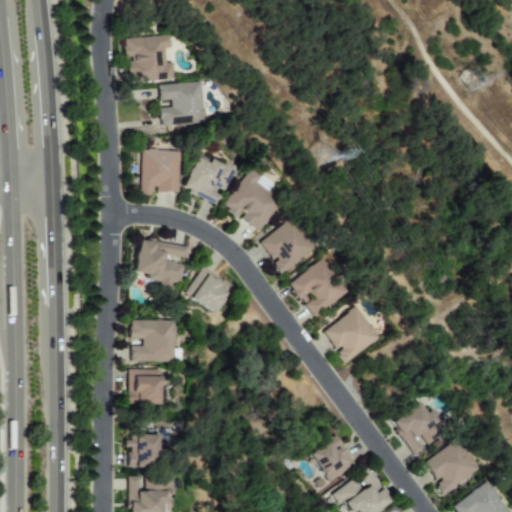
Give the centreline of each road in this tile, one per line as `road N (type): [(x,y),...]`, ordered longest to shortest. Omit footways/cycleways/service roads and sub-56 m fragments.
road 1 (residential): [(426,511),(223,245),(191,224),(112,219)]
road 2 (residential): [(105,511),(112,219)]
road 3 (residential): [(112,219),(103,35),(109,0)]
road 4 (primary): [(67,511),(66,327)]
road 5 (primary): [(12,328),(12,511)]
road 6 (primary): [(61,185),(45,13)]
road 7 (primary): [(66,327),(61,185)]
